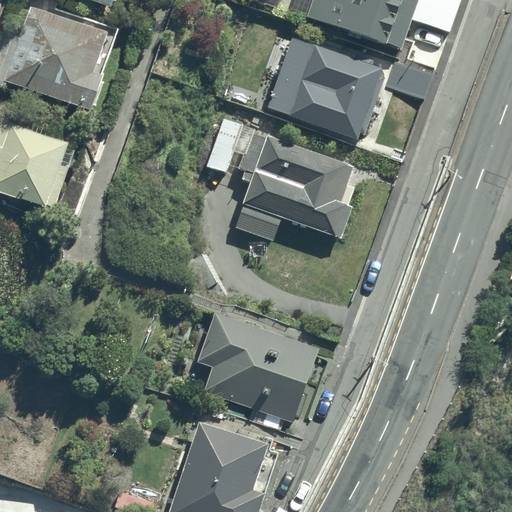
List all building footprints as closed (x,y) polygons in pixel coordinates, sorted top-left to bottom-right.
[(51,0),(61,4),(62,0),(63,0),(112,20),(119,0),(51,0)] [(296,0),(291,16),(307,21),(306,24),(386,58),(388,52),(400,57),(419,0),(296,0)] [(0,31),(0,90),(26,101),(28,96),(91,123),(104,90),(91,84),(107,46),(31,14),(20,40),(0,31)] [(272,92),(277,94),(269,115),(357,149),(361,140),(365,141),(385,87),(378,84),(381,77),(294,45),(291,52),(288,51),(283,64),(288,66),(285,73),(280,71),(272,92)] [(227,171),(229,172),(234,158),(242,161),(238,175),(244,177),(241,186),(251,190),(235,235),(274,248),(282,226),(341,247),(353,213),(348,211),(354,194),(347,192),(353,176),(241,137),(244,129),(224,122),(206,172),(224,178),(227,171)] [(0,128),(0,200),(45,218),(47,214),(55,217),(71,179),(60,175),(68,155),(0,128)] [(211,374),(204,395),(295,429),(320,356),(213,318),(197,369),(211,374)] [(261,511),(279,458),(200,427),(170,511),(261,511)] [(68,511),(64,509),(61,511),(57,511),(38,499),(35,504),(23,496),(12,511),(68,511)]
